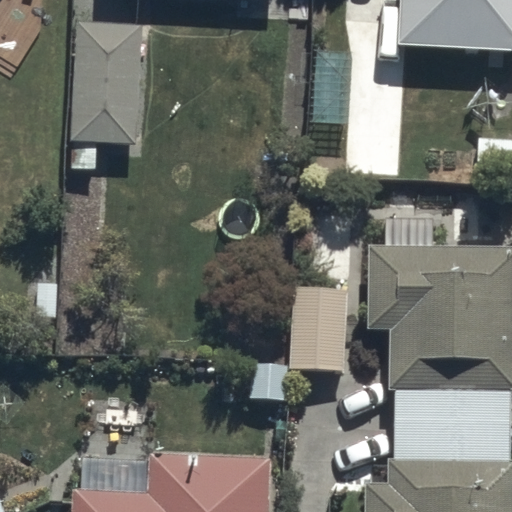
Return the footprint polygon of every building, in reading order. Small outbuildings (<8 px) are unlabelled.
[(511,0),(396,0),(395,41),(511,46),(511,0)] [(138,21),(73,18),(68,141),(134,143),(138,21)] [(394,455),(508,456),(508,386),(511,386),(511,241),(430,241),(429,214),(380,217),(381,241),(364,241),(364,326),(384,326),(384,386),(395,386),(394,455)] [(345,283),(289,283),(287,367),(345,367),(345,283)] [(147,459),(79,456),(78,484),(69,484),(67,511),(264,511),(267,457),(148,452),(147,459)] [(511,511),(511,455),(508,456),(394,455),(384,455),(382,479),(363,479),(363,511),(511,511)]
